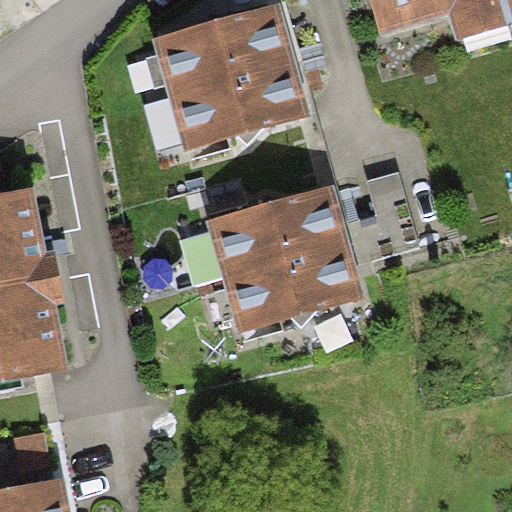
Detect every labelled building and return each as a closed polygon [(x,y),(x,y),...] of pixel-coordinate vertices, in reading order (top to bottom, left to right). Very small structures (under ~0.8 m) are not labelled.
[(511,0),(370,0),(380,31),(450,10),(458,38),(511,21),(511,0)] [(265,24),(162,54),(189,147),(292,117),(265,24)] [(321,206),(220,231),(243,325),(344,300),(321,206)] [(0,371),(42,363),(13,211),(0,213),(0,371)] [(48,511),(45,494),(0,503),(0,511),(48,511)]
